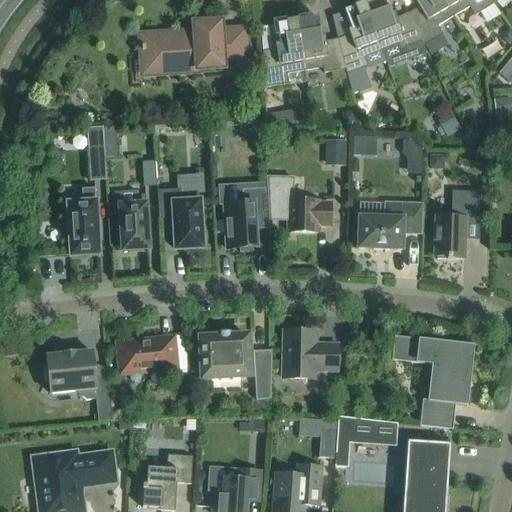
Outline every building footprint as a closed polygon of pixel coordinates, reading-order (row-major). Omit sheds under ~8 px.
[(384,0),(374,0),(364,4),(381,51),(398,45),(400,50),(420,43),(421,42),(407,14),(395,19),(395,18),(392,19),(384,0)] [(452,17),(442,0),(417,0),(421,5),(418,7),(418,8),(407,14),(421,42),(420,43),(422,47),(442,36),(436,27),(452,17)] [(442,0),(452,17),(468,8),(474,17),(493,5),(488,0),(442,0)] [(381,51),(364,4),(344,11),(352,34),(348,35),(349,36),(337,40),(345,70),(352,94),(369,88),(361,66),(366,64),(363,58),(381,51)] [(317,18),(297,22),(296,22),(304,72),(322,69),(323,74),(344,71),(345,70),(337,40),(325,42),(324,41),(321,42),(317,18)] [(304,72),(296,22),(275,25),(279,49),(275,49),(275,50),(262,52),(264,89),(287,85),(286,75),(304,72)] [(139,36),(141,63),(157,62),(158,75),(197,73),(197,70),(223,68),(223,65),(247,64),(245,29),(220,31),(220,23),(193,24),(193,34),(182,34),(182,33),(139,36)] [(511,66),(508,63),(499,74),(510,84),(511,82),(511,66)] [(511,98),(497,101),(499,117),(511,115),(511,98)] [(87,150),(89,182),(105,181),(103,149),(91,150),(87,150)] [(431,157),(431,172),(444,172),(445,157),(431,157)] [(141,163),(143,187),(156,187),(155,162),(141,163)] [(219,185),(219,169),(191,170),(191,186),(219,185)] [(330,227),(330,205),(318,204),(318,202),(293,201),(293,177),(265,177),(266,189),(268,213),(268,222),(287,222),(287,233),(317,234),(318,226),(330,227)] [(66,222),(67,242),(69,242),(70,257),(98,255),(97,236),(98,236),(97,219),(96,219),(94,189),(81,190),(82,204),(67,205),(68,221),(66,222)] [(254,214),(268,213),(266,189),(241,191),(242,205),(223,206),(226,250),(239,249),(239,253),(252,253),(252,248),(256,248),(255,230),(254,214)] [(174,251),(202,249),(202,245),(203,245),(202,233),(201,233),(199,202),(198,202),(198,193),(181,194),(181,190),(157,192),(158,220),(173,219),(174,251)] [(148,250),(144,195),(137,196),(137,191),(118,192),(122,251),(128,251),(128,253),(142,253),(142,250),(148,250)] [(464,224),(479,224),(480,193),(451,192),(450,217),(435,217),(433,257),(436,257),(436,260),(463,261),(464,224)] [(384,219),(358,218),(357,249),(372,250),(372,251),(388,251),(388,250),(401,251),(402,234),(420,235),(421,206),(384,204),(384,219)] [(315,333),(283,332),(282,379),(314,380),(315,372),(336,372),(337,346),(323,346),(323,348),(315,348),(315,333)] [(249,377),(247,337),(199,339),(201,380),(249,377)] [(427,401),(422,401),(419,427),(451,431),(454,406),(466,407),(468,390),(464,389),(465,381),(469,382),(473,347),(394,338),(391,361),(431,366),(427,401)] [(172,339),(117,345),(120,375),(176,369),(172,339)] [(62,355),(46,357),(47,368),(43,368),(42,376),(45,384),(48,384),(49,395),(75,392),(86,401),(95,400),(97,423),(112,421),(107,371),(93,372),(91,352),(76,354),(75,352),(72,353),(73,354),(65,354),(64,353),(61,354),(62,355)] [(255,401),(269,400),(270,352),(253,353),(255,401)] [(337,418),(334,467),(345,468),(347,440),(395,443),(396,424),(337,418)] [(127,420),(116,421),(117,431),(128,430),(127,420)] [(318,459),(333,460),(335,430),(320,429),(318,459)] [(449,446),(419,444),(419,456),(419,462),(418,462),(418,470),(417,486),(403,485),(401,511),(444,511),(446,488),(441,487),(442,475),(447,476),(449,446)] [(33,460),(39,511),(82,511),(79,487),(114,482),(110,454),(75,459),(75,454),(33,460)] [(166,470),(146,468),(145,486),(142,486),(141,490),(138,489),(137,504),(142,505),(141,509),(160,510),(161,507),(174,508),(175,484),(190,485),(192,458),(167,456),(166,470)] [(304,511),(305,506),(308,503),(308,500),(318,501),(318,507),(319,507),(322,469),(296,467),(295,477),(275,475),(272,511),(304,511)] [(244,511),(246,496),(258,497),(259,473),(238,471),(237,480),(223,479),(222,495),(213,495),(211,511),(244,511)]
